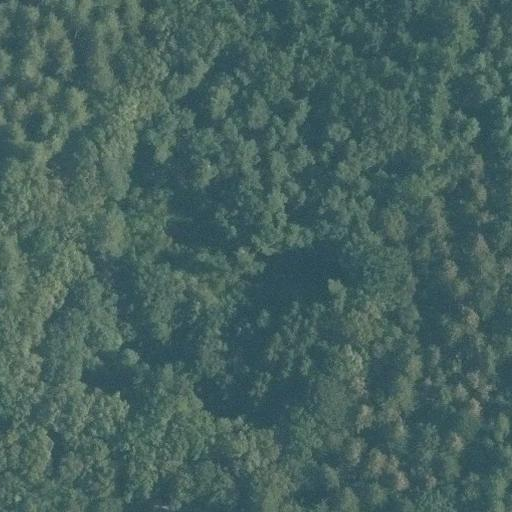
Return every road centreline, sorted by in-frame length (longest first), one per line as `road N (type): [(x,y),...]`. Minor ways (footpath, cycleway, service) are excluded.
road 1 (track): [(511,189),(423,173),(137,39)]
road 2 (track): [(156,0),(50,218)]
road 3 (track): [(479,40),(423,173)]
road 4 (track): [(18,0),(137,39)]
